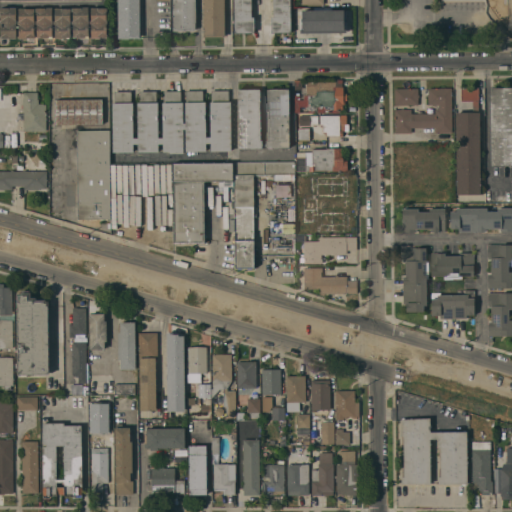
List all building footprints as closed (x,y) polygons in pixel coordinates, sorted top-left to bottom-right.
[(117,0),(139,0),(140,38),(118,38),(117,0)] [(172,0),(195,0),(196,22),(195,22),(195,31),(173,31),(172,0)] [(224,0),(224,37),(203,37),(203,0),(224,0)] [(251,0),(251,17),(254,17),(254,33),(234,33),(233,0),(251,0)] [(271,17),(274,17),(273,0),(290,0),(291,32),(271,32),(271,17)] [(16,38),(8,38),(8,37),(3,38),(0,38),(0,8),(16,7),(16,36),(16,38)] [(73,11),(72,11),(72,7),(88,7),(88,36),(85,36),(85,37),(73,37),(73,11)] [(18,8),(34,8),(34,11),(34,34),(35,34),(35,37),(27,37),(27,38),(18,38),(18,8)] [(36,12),(36,8),(52,8),(52,36),(49,36),(49,37),(37,37),(36,12)] [(54,8),(71,8),(71,11),(70,11),(70,34),(71,34),(71,37),(63,37),(63,38),(55,38),(54,8)] [(91,8),(107,8),(107,11),(107,34),(107,37),(100,37),(100,38),(91,38),(91,8)] [(343,10),(344,29),(346,29),(346,32),(300,33),(300,29),(302,29),(302,10),(343,10)] [(316,95),(315,91),(333,91),(333,87),(343,87),(343,93),(347,93),(347,100),(345,100),(345,104),(342,104),(342,110),(334,110),(334,109),(325,109),(325,106),(317,106),(317,112),(314,112),(314,110),(306,110),(306,105),(307,105),(307,95),(316,95)] [(478,112),(479,112),(480,194),(457,194),(456,112),(473,112),(472,101),(461,101),(461,87),(478,87),(478,112)] [(490,88),(511,87),(511,165),(491,165),(490,88)] [(417,88),(418,95),(419,95),(419,97),(418,97),(418,105),(413,105),(413,106),(411,106),(411,105),(394,105),(394,88),(417,88)] [(452,132),(435,133),(435,127),(411,127),(411,133),(395,133),(394,110),(401,109),(401,108),(403,108),(403,109),(411,109),(411,114),(435,113),(435,109),(438,109),(438,104),(435,105),(432,106),(432,105),(428,105),(428,97),(427,97),(427,94),(428,94),(428,88),(451,88),(452,132)] [(260,140),(262,140),(262,148),(238,148),(238,89),(260,89),(260,140)] [(289,147),(266,148),(266,140),(268,140),(267,89),(288,89),(289,147)] [(162,102),(163,102),(163,91),(203,90),(203,102),(205,102),(206,137),(206,143),(206,151),(185,151),(185,129),(183,129),(183,153),(169,153),(169,152),(163,152),(163,144),(163,138),(162,102)] [(210,102),(211,102),(211,91),(229,90),(229,102),(230,102),(231,151),(210,151),(210,143),(210,137),(210,102)] [(133,152),(113,152),(112,103),(114,103),(114,91),(131,91),(131,103),(133,103),(133,138),(133,144),(133,152)] [(137,102),(139,102),(139,91),(156,91),(157,102),(158,138),(158,144),(158,152),(138,152),(138,144),(138,138),(137,102)] [(24,131),(24,110),(23,110),(22,98),(23,98),(23,92),(37,92),(37,99),(38,99),(38,103),(43,103),(43,104),(45,104),(46,131),(24,131)] [(101,99),(102,124),(56,124),(55,99),(101,99)] [(346,115),(346,124),(344,124),(344,130),(342,130),(342,135),(326,136),(326,132),(323,132),(323,125),(320,125),(320,115),(346,115)] [(309,128),(309,140),(298,140),(298,128),(309,128)] [(77,130),(109,130),(110,219),(78,219),(77,130)] [(326,149),(326,148),(343,148),(343,158),(343,160),(347,160),(347,171),(332,171),(332,170),(315,170),(315,163),(312,163),(312,149),(326,149)] [(305,165),(309,165),(309,171),(296,171),(296,157),(305,157),(305,165)] [(235,175),(235,162),(294,161),(294,174),(274,175),(274,174),(253,174),(253,175),(235,175)] [(173,164),(232,163),(232,180),(203,181),(204,242),(174,242),(173,164)] [(0,171),(10,171),(10,170),(13,170),(13,171),(22,171),(22,170),(26,170),(26,171),(46,171),(46,188),(38,188),(38,190),(24,189),(24,186),(12,186),(12,189),(0,189),(0,171)] [(308,194),(296,194),(296,174),(308,174),(308,194)] [(254,206),(256,206),(256,217),(253,217),(253,249),(255,249),(255,252),(254,252),(254,254),(253,254),(253,255),(255,255),(255,259),(253,259),(253,260),(255,260),(255,265),(253,265),(253,268),(252,268),(252,269),(247,269),(247,268),(241,268),(241,269),(237,269),(237,268),(236,268),(235,175),(253,175),(254,206)] [(317,209),(324,209),(324,200),(323,200),(323,179),(349,179),(349,189),(345,189),(345,196),(331,196),(331,201),(330,201),(330,205),(335,204),(349,203),(349,218),(338,218),(338,227),(317,227),(317,209)] [(291,184),(291,196),(276,197),(276,185),(291,184)] [(402,209),(417,208),(417,212),(429,212),(429,208),(445,208),(445,232),(431,232),(431,229),(416,229),(416,232),(402,232),(402,209)] [(487,208),(487,211),(497,211),(497,208),(511,208),(511,231),(500,232),(500,228),(485,229),(485,232),(459,232),(459,229),(450,229),(450,212),(456,212),(456,208),(487,208)] [(270,234),(270,221),(273,221),(273,223),(294,223),(295,233),(270,234)] [(345,237),(356,237),(356,250),(346,250),(346,254),(337,254),(337,255),(334,255),(334,254),(321,254),(321,258),(322,258),(322,263),(305,263),(304,263),(304,258),(303,258),(303,255),(304,255),(304,243),(297,243),(297,236),(305,236),(306,241),(319,241),(319,237),(345,237)] [(511,260),(508,260),(508,271),(511,271),(511,288),(488,288),(488,274),(491,274),(491,259),(488,259),(487,245),(511,244),(511,260)] [(422,275),(425,275),(426,305),(423,305),(423,311),(406,312),(406,303),(403,303),(402,277),(406,276),(405,261),(402,261),(402,248),(425,247),(425,260),(428,260),(428,269),(422,269),(422,275)] [(458,276),(458,272),(446,272),(446,276),(431,276),(430,253),(444,252),(444,256),(459,256),(459,253),(473,252),(473,276),(458,276)] [(322,267),(322,272),(321,272),(321,276),(334,276),(334,275),(338,275),(338,276),(347,276),(347,280),(357,280),(357,293),(346,293),(346,299),(334,299),(334,293),(319,293),(319,289),(304,289),(304,276),(303,276),(303,271),(304,271),(304,267),(322,267)] [(15,320),(12,320),(13,348),(0,348),(0,283),(4,283),(4,287),(12,287),(12,314),(15,314),(15,320)] [(464,295),(464,290),(474,290),(474,315),(466,315),(466,318),(440,318),(439,315),(431,315),(431,298),(437,298),(437,295),(464,295)] [(16,314),(16,293),(21,293),(21,292),(30,292),(30,297),(36,297),(36,300),(46,300),(46,301),(48,301),(49,374),(27,375),(27,377),(18,377),(18,375),(17,375),(17,320),(15,320),(15,314),(16,314)] [(511,309),(508,309),(508,320),(511,320),(511,335),(488,336),(488,322),(491,322),(491,307),(488,307),(488,293),(511,293),(511,309)] [(86,334),(74,334),(75,337),(69,337),(69,324),(72,324),(72,308),(73,308),(73,307),(77,307),(77,308),(86,308),(86,334)] [(106,341),(104,341),(104,349),(89,349),(89,313),(104,313),(104,321),(106,321),(106,341)] [(135,369),(120,369),(120,359),(118,359),(118,332),(120,332),(120,322),(135,322),(135,369)] [(157,332),(157,358),(155,358),(156,410),(140,410),(139,357),(138,332),(157,332)] [(184,411),(167,411),(166,332),(171,332),(171,334),(178,333),(178,335),(183,335),(184,411)] [(86,382),(85,382),(85,383),(82,383),(82,382),(78,382),(78,376),(73,376),(73,374),(72,374),(71,343),(73,343),(73,342),(84,341),(84,344),(86,344),(86,382)] [(188,347),(206,347),(207,373),(201,373),(201,382),(188,382),(188,374),(188,373),(188,347)] [(223,389),(220,389),(212,396),(211,398),(211,388),(212,388),(212,354),(231,354),(231,381),(227,388),(227,391),(235,391),(236,417),(226,417),(226,406),(224,406),(223,389)] [(13,385),(0,385),(0,357),(13,357),(13,385)] [(237,361),(256,361),(256,388),(237,388),(237,361)] [(111,363),(111,375),(90,375),(89,363),(111,363)] [(281,394),(262,394),(262,369),(280,369),(281,394)] [(299,411),(286,411),(286,376),(305,375),(306,402),(299,402),(299,411)] [(330,380),(330,409),(317,410),(317,412),(311,412),(311,380),(330,380)] [(135,383),(135,395),(115,395),(114,384),(135,383)] [(198,384),(210,383),(211,397),(198,397),(198,384)] [(354,390),(355,402),(359,402),(359,416),(346,417),(346,418),(344,418),(344,420),(336,420),(335,390),(354,390)] [(37,396),(37,409),(36,409),(36,410),(31,410),(31,409),(17,409),(17,396),(37,396)] [(271,396),(271,406),(262,406),(261,396),(271,396)] [(260,398),(260,412),(259,412),(259,418),(251,418),(251,412),(247,412),(247,398),(260,398)] [(13,432),(0,432),(0,399),(12,399),(12,405),(13,405),(13,432)] [(285,420),(272,420),(272,407),(284,407),(285,420)] [(309,414),(309,434),(297,434),(296,414),(309,414)] [(466,431),(467,483),(465,483),(465,485),(461,485),(461,484),(438,484),(438,476),(441,476),(440,449),(438,449),(437,439),(429,439),(430,483),(401,484),(401,476),(404,476),(403,436),(401,436),(400,419),(429,418),(429,432),(466,431)] [(321,421),(334,421),(334,443),(321,444),(321,421)] [(43,495),(43,446),(46,446),(46,444),(43,444),(42,423),(64,422),(64,425),(81,425),(82,497),(74,498),(74,496),(71,496),(71,495),(64,495),(64,494),(57,494),(57,496),(53,496),(50,496),(50,498),(43,498),(43,495)] [(104,423),(104,438),(99,438),(99,436),(91,436),(91,423),(104,423)] [(132,472),(130,472),(130,481),(133,481),(133,494),(115,494),(114,427),(130,427),(130,441),(132,441),(132,472)] [(185,428),(185,448),(184,448),(184,449),(179,449),(179,448),(157,448),(157,450),(150,450),(150,448),(146,448),(146,447),(144,447),(144,443),(146,443),(146,428),(185,428)] [(350,444),(336,444),(335,429),(342,429),(342,431),(349,431),(350,444)] [(13,493),(4,493),(4,494),(0,494),(0,439),(4,439),(13,439),(13,493)] [(259,495),(243,495),(243,490),(242,490),(242,487),(243,487),(243,474),(242,474),(242,471),(243,471),(243,463),(242,463),(242,460),(243,460),(243,447),(242,447),(242,444),(243,444),(243,439),(259,439),(259,495)] [(38,493),(23,493),(22,441),(38,441),(38,442),(37,442),(38,493)] [(490,481),(492,481),(492,494),(478,495),(478,484),(476,484),(476,482),(472,482),(472,460),(471,460),(471,457),(472,457),(472,441),(490,441),(490,481)] [(207,494),(189,494),(189,445),(206,445),(207,494)] [(354,450),(355,464),(357,464),(358,495),(348,495),(348,494),(337,494),(336,464),(339,464),(339,451),(354,450)] [(319,453),(332,452),(332,464),(333,464),(334,491),(333,491),(333,495),(312,495),(312,470),(318,469),(318,464),(319,464),(319,453)] [(107,465),(108,465),(108,483),(103,483),(103,491),(91,491),(91,481),(92,481),(92,465),(93,465),(93,455),(107,455),(107,465)] [(236,482),(235,482),(235,494),(223,495),(223,490),(214,490),(213,463),(228,463),(228,464),(235,464),(236,482)] [(284,464),(284,494),(263,495),(263,481),(263,464),(284,464)] [(308,464),(309,495),(288,495),(287,464),(308,464)] [(174,480),(184,479),(184,493),(152,493),(152,488),(151,468),(157,467),(157,465),(163,465),(163,468),(174,468),(174,480)] [(511,498),(501,499),(501,496),(501,468),(511,468),(511,498)]
